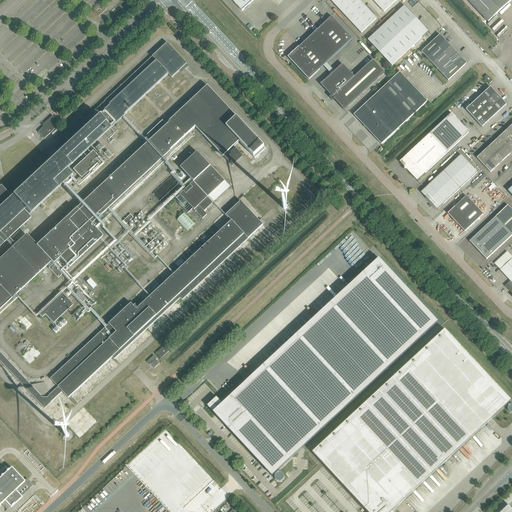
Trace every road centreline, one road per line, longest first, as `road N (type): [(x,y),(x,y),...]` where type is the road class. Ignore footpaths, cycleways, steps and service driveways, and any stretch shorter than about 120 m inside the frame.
road 1 (unclassified): [(511,314),(271,59),(273,33),(309,0)]
road 2 (tertiary): [(466,310),(280,111)]
road 3 (unknown): [(170,407),(350,249)]
road 4 (unclassified): [(164,401),(47,511)]
road 5 (unclassified): [(50,107),(167,0)]
road 6 (tertiary): [(172,0),(280,111)]
road 7 (unclassified): [(269,511),(164,401)]
road 8 (unclassified): [(153,0),(45,102)]
road 9 (tertiary): [(280,111),(184,0)]
road 10 (unclassified): [(511,87),(429,0)]
